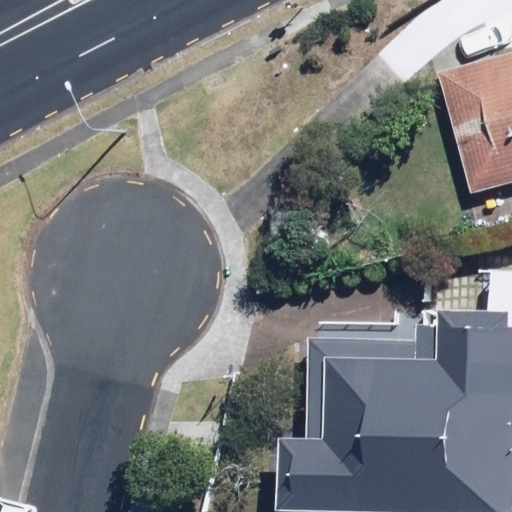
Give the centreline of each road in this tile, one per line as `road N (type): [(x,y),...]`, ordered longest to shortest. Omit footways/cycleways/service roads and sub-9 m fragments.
road 1 (residential): [(75,511),(144,253)]
road 2 (primary): [(188,0),(0,99)]
